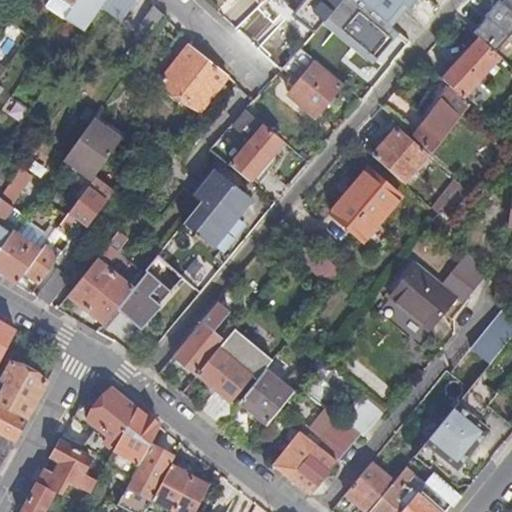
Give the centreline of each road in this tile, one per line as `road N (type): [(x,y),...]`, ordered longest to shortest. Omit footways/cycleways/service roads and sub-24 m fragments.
road 1 (residential): [(454,0),(137,382)]
road 2 (unclassified): [(137,382),(297,511)]
road 3 (unclassified): [(0,499),(85,347)]
